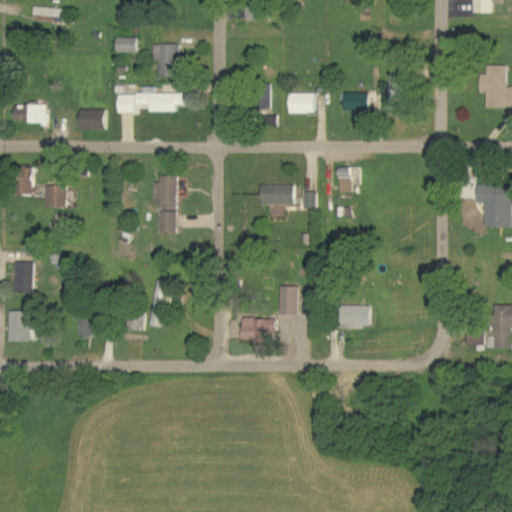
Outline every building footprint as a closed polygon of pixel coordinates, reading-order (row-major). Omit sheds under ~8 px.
[(254,0),(254,22),(275,22),(275,0),(254,0)] [(477,0),(477,14),(496,14),(496,0),(477,0)] [(120,54),(141,54),(141,39),(121,39),(120,54)] [(163,78),(184,78),(183,46),(156,46),(157,61),(163,61),(163,78)] [(491,94),(491,108),(511,108),(511,88),(511,67),(492,66),(491,76),(485,76),(484,93),(491,94)] [(393,110),(411,110),(412,69),(394,68),(393,110)] [(319,94),(294,94),(293,114),(319,114),(319,94)] [(374,94),(348,94),(348,111),(373,112),(374,94)] [(154,112),(180,112),(181,106),(187,106),(187,95),(122,95),(122,114),(140,114),(140,106),(154,106),(154,112)] [(51,106),(19,106),(19,123),(51,124),(51,106)] [(85,130),(110,131),(110,110),(85,110),(85,130)] [(38,195),(38,168),(26,169),(27,195),(38,195)] [(343,195),(357,195),(357,186),(364,186),(364,169),(344,168),(343,195)] [(163,234),(180,234),(181,177),(164,177),(164,184),(157,184),(157,205),(163,205),(163,234)] [(299,187),(266,186),(266,206),(299,206),(299,187)] [(490,205),(490,228),(511,228),(511,186),(483,186),(483,205),(490,205)] [(50,209),(71,208),(71,187),(50,187),(50,209)] [(308,210),(321,210),(321,193),(308,193),(308,210)] [(38,263),(19,263),(18,293),(37,293),(38,263)] [(172,285),(163,283),(153,326),(163,328),(172,285)] [(303,316),(303,288),(285,287),(285,315),(303,316)] [(511,350),(511,306),(499,306),(498,337),(491,337),(490,349),(511,350)] [(375,307),(346,308),(347,328),(376,327),(375,307)] [(13,342),(34,343),(34,312),(14,312),(13,342)] [(132,331),(148,331),(148,316),(133,316),(132,331)] [(273,343),(273,332),(282,332),(283,320),(249,319),(249,342),(273,343)] [(472,346),(489,347),(490,337),(473,336),(472,346)]
